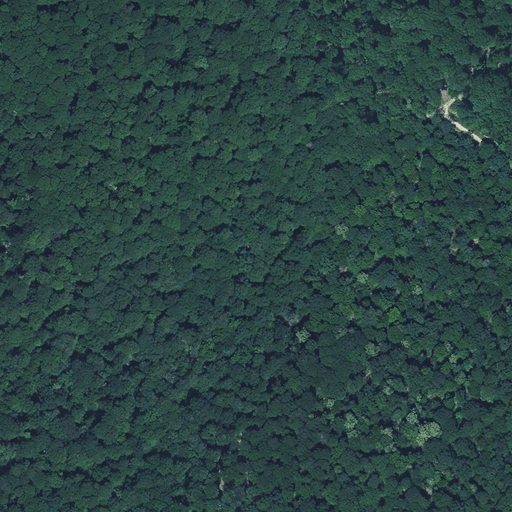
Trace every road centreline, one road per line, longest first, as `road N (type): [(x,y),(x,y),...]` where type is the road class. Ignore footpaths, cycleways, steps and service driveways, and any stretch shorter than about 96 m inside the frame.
road 1 (track): [(136,511),(361,142)]
road 2 (track): [(301,0),(361,142),(397,135),(511,83)]
